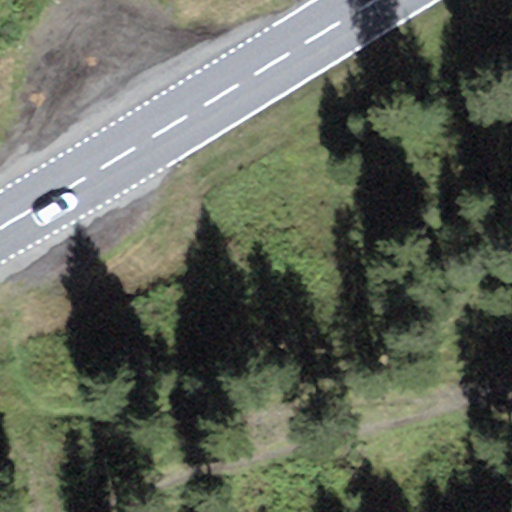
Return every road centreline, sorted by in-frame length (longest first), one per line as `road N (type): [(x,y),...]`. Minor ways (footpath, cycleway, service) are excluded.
road 1 (primary): [(0,227),(380,0)]
road 2 (track): [(122,157),(118,0)]
